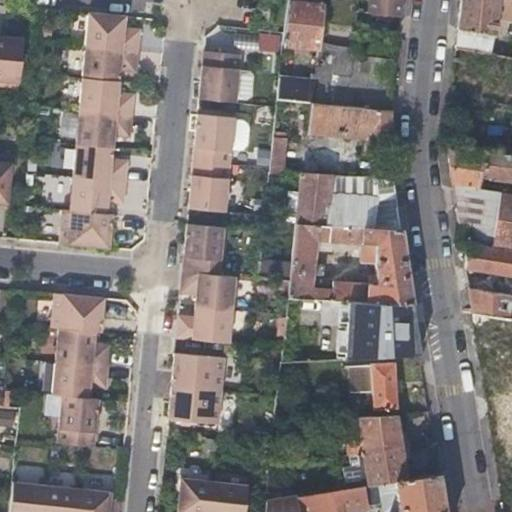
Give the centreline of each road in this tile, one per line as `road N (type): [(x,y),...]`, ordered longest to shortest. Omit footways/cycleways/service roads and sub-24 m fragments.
road 1 (residential): [(473,511),(415,147),(431,0)]
road 2 (residential): [(182,0),(157,273)]
road 3 (residential): [(157,273),(141,511)]
road 4 (residential): [(0,258),(157,273)]
